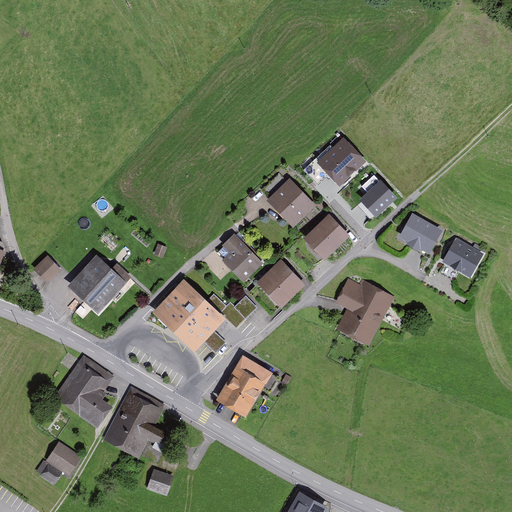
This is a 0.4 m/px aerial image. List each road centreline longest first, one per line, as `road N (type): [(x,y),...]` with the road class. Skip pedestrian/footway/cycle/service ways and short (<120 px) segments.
road 1 (residential): [(407,204),(262,336),(234,352),(186,408)]
road 2 (secondary): [(186,408),(384,511)]
road 3 (residential): [(262,210),(192,261),(106,359)]
road 4 (track): [(50,511),(133,375)]
road 5 (unclassified): [(55,330),(17,258),(0,182)]
road 6 (track): [(511,108),(407,204)]
